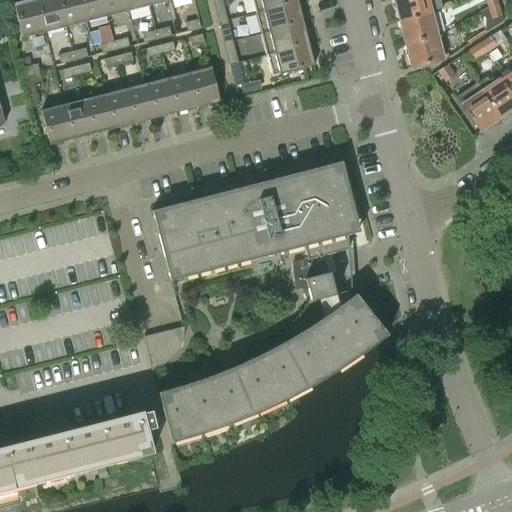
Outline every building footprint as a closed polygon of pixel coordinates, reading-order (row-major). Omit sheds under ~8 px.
[(22,39),(44,33),(35,0),(28,0),(13,4),(22,39)] [(35,0),(44,33),(65,28),(57,0),(35,0)] [(57,0),(65,28),(86,23),(79,0),(57,0)] [(79,0),(86,23),(107,17),(102,0),(79,0)] [(102,0),(107,17),(128,12),(124,0),(102,0)] [(146,0),(124,0),(128,12),(148,6),(146,0)] [(225,16),(221,0),(219,0),(212,2),(216,18),(225,16)] [(296,0),(250,0),(254,13),(297,3),(296,0)] [(393,0),(395,7),(394,8),(394,9),(397,19),(398,19),(399,21),(430,13),(442,10),(439,0),(393,0)] [(297,3),(254,13),(260,34),(302,23),(297,3)] [(497,4),(487,7),(479,12),(485,32),(502,21),(497,4)] [(0,39),(9,37),(1,5),(0,5),(0,39)] [(404,42),(405,44),(436,36),(430,13),(399,21),(401,31),(400,31),(403,42),(404,42)] [(200,28),(198,19),(184,23),(186,32),(200,28)] [(302,23),(260,34),(265,55),(308,44),(302,23)] [(219,28),(223,44),(232,41),(228,25),(219,28)] [(109,26),(97,29),(101,44),(113,41),(109,26)] [(168,27),(155,30),(157,39),(170,36),(168,27)] [(143,43),(157,39),(155,30),(141,34),(143,43)] [(190,47),(204,43),(201,34),(188,38),(190,47)] [(436,36),(405,44),(407,54),(406,54),(409,66),(410,65),(411,68),(442,60),(436,36)] [(489,37),(479,44),(484,52),(495,46),(489,37)] [(126,38),(113,41),(115,50),(129,47),(126,38)] [(101,54),(115,50),(113,41),(101,44),(99,45),(101,54)] [(236,57),(232,41),(223,44),(227,60),(236,57)] [(172,42),(158,45),(161,54),(174,51),(172,42)] [(308,44),(265,55),(271,77),(313,66),(308,44)] [(474,59),(484,52),(479,44),(468,51),(474,59)] [(147,58),(161,54),(158,45),(145,49),(147,58)] [(84,48),(71,52),(73,61),(87,57),(84,48)] [(60,64),(73,61),(71,52),(57,55),(60,64)] [(130,53),(116,56),(119,65),(132,61),(130,53)] [(105,68),(119,65),(116,56),(103,59),(105,68)] [(88,63),(75,67),(77,76),(90,72),(88,63)] [(23,67),(25,76),(39,73),(38,69),(37,64),(23,67)] [(438,71),(445,82),(453,76),(446,65),(438,71)] [(77,76),(75,67),(61,70),(63,79),(77,76)] [(188,73),(197,108),(219,102),(210,67),(188,73)] [(234,86),(243,84),(238,67),(229,70),(234,86)] [(511,70),(501,78),(511,94),(511,70)] [(39,73),(25,76),(28,85),(41,82),(40,76),(39,73)] [(197,108),(188,73),(167,78),(176,113),(197,108)] [(176,113),(167,78),(146,84),(155,119),(176,113)] [(476,84),(499,118),(509,112),(511,112),(511,111),(511,94),(501,78),(491,85),(487,79),(483,79),(476,84)] [(146,84),(125,89),(134,124),(155,119),(146,84)] [(499,118),(476,84),(456,97),(479,132),(489,125),(491,125),(496,122),(497,119),(499,118)] [(104,94),(113,129),(134,124),(125,89),(104,94)] [(113,129),(104,94),(83,100),(92,135),(113,129)] [(83,100),(62,105),(71,140),(92,135),(83,100)] [(71,140),(62,105),(40,111),(49,146),(71,140)] [(306,260),(310,259),(324,256),(348,249),(346,235),(359,232),(341,162),(151,211),(169,281),(303,247),(306,260)] [(104,212),(63,221),(68,241),(101,234),(106,256),(96,258),(100,275),(119,271),(104,212)] [(324,256),(310,259),(315,276),(304,279),(310,302),(321,299),(326,317),(309,328),(285,342),(261,355),(236,367),(211,377),(185,386),(159,394),(159,393),(157,393),(170,444),(173,443),(173,442),(200,434),(229,424),(257,413),(284,400),(294,395),(310,386),(336,371),(361,354),(386,335),(383,331),(357,297),(354,294),(351,297),(350,290),(334,294),(324,256)] [(183,331),(183,327),(184,327),(181,327),(142,337),(151,370),(151,369),(155,368),(158,367),(161,365),(164,364),(167,361),(170,359),(172,357),(174,354),(177,351),(178,348),(180,345),(181,341),(182,338),(183,334),(183,331)] [(0,497),(16,493),(15,488),(152,453),(149,441),(146,430),(154,428),(150,411),(142,413),(141,412),(139,413),(0,448),(0,497)]
